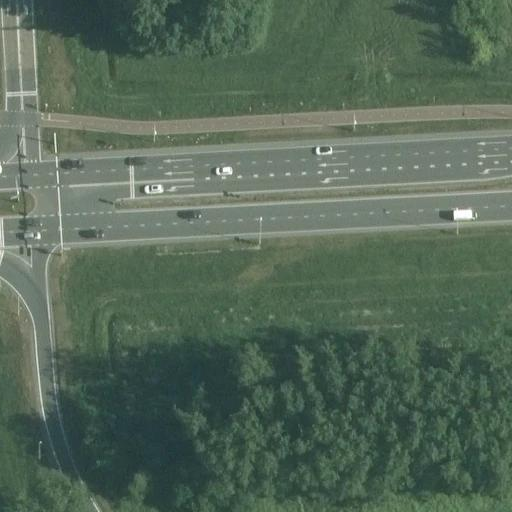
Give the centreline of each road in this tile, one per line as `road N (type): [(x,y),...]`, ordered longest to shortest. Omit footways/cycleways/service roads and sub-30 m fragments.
road 1 (trunk): [(122,226),(511,207)]
road 2 (trunk): [(511,150),(130,170)]
road 3 (motorway): [(41,306),(55,442),(82,511)]
